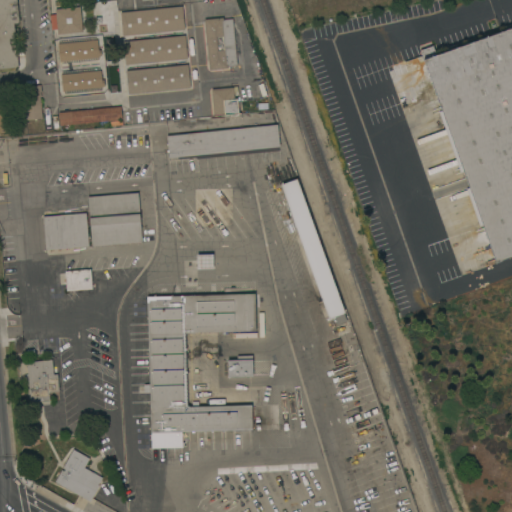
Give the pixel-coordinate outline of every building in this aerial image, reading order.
[(15,0),(18,23),(13,24),(16,47),(22,47),(23,55),(16,56),(17,68),(0,69),(0,0),(15,0)] [(58,34),(57,29),(52,29),(51,15),(56,14),(55,9),(80,6),(82,31),(58,34)] [(122,35),(120,12),(182,6),(184,29),(122,35)] [(204,19),(223,17),(223,19),(232,18),(237,65),(227,66),(228,68),(209,70),(204,19)] [(511,257),(496,263),(482,225),(479,226),(466,189),(469,188),(463,171),(460,172),(439,112),(442,111),(440,107),(430,110),(427,101),(430,100),(425,88),(433,86),(420,50),(432,46),(436,55),(511,27),(511,257)] [(125,65),(123,41),(185,35),(187,58),(125,65)] [(59,62),(58,44),(59,43),(58,41),(96,37),(96,40),(97,40),(99,50),(101,50),(101,55),(99,56),(99,57),(59,62)] [(188,64),(190,87),(128,94),(126,71),(188,64)] [(63,91),(61,74),(62,74),(62,72),(99,68),(99,70),(101,70),(102,80),(104,80),(105,86),(102,86),(103,87),(63,91)] [(41,119),(39,86),(23,86),(25,120),(41,119)] [(233,87),(234,99),(237,98),(238,113),(214,116),(211,89),(233,87)] [(120,106),(122,120),(59,126),(58,112),(120,106)] [(277,124),(279,146),(169,158),(166,136),(277,124)] [(345,313),(328,319),(280,184),(297,179),(345,313)] [(142,242),(92,246),(87,203),(137,197),(142,242)] [(46,250),(43,216),(85,213),(88,246),(46,250)] [(213,269),(197,269),(197,254),(213,254),(213,269)] [(90,269),(92,289),(66,291),(65,271),(90,269)] [(255,293),(256,331),(185,333),(187,407),(192,407),(192,401),(198,401),(198,406),(277,404),(278,429),(182,432),(182,433),(184,433),(184,438),(185,438),(185,447),(151,449),(150,392),(144,392),(143,384),(149,384),(147,297),(255,293)] [(228,377),(227,360),(237,360),(237,356),(252,355),(253,376),(228,377)] [(52,359),(52,364),(54,363),(55,373),(53,373),(53,374),(57,374),(58,379),(59,379),(60,386),(59,387),(59,391),(49,393),(49,401),(31,402),(26,362),(52,359)] [(55,482),(62,470),(63,471),(75,450),(89,458),(84,468),(102,478),(98,485),(99,485),(90,502),(55,482)]
